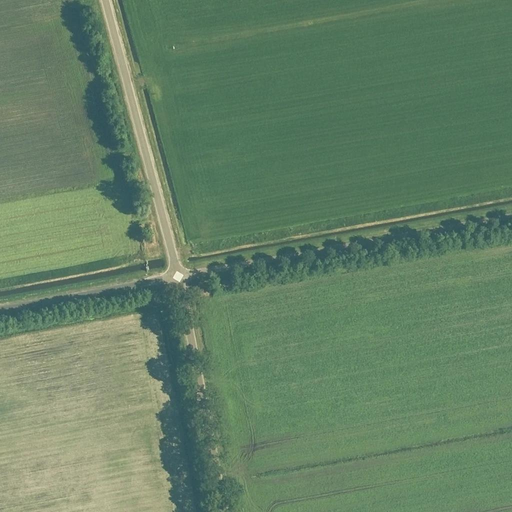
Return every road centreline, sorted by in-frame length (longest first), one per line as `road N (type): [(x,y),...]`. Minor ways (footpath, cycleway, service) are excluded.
road 1 (unclassified): [(511,217),(177,278)]
road 2 (unclassified): [(177,278),(110,0)]
road 3 (unclassified): [(223,511),(177,278)]
road 4 (unclassified): [(177,278),(0,313)]
